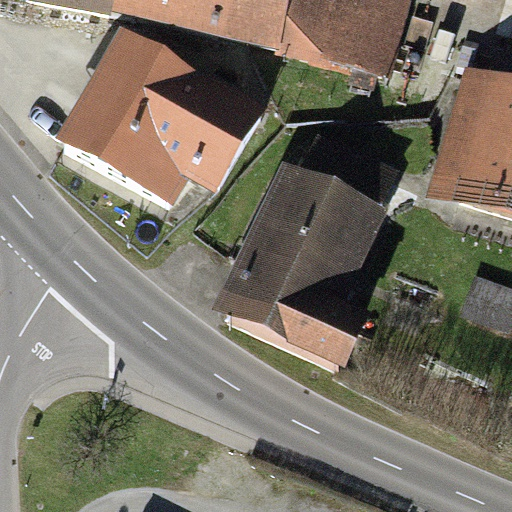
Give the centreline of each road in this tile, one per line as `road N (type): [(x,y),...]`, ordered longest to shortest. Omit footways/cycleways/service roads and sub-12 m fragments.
road 1 (primary): [(508,511),(244,392),(75,260)]
road 2 (tertiary): [(75,260),(47,293),(0,382)]
